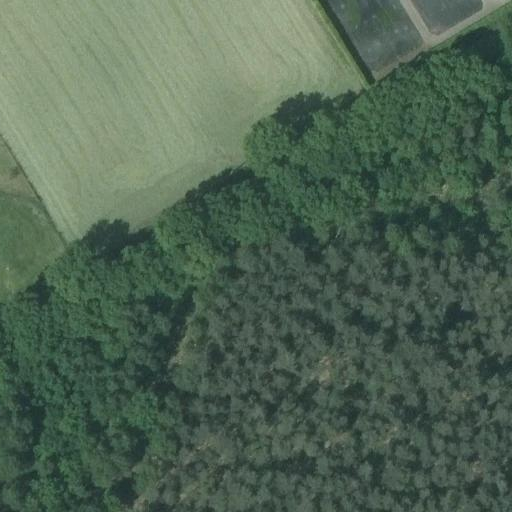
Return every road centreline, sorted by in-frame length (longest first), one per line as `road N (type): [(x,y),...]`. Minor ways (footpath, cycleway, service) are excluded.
road 1 (unclassified): [(511,32),(0,337)]
road 2 (track): [(511,239),(214,209)]
road 3 (track): [(114,511),(183,303)]
